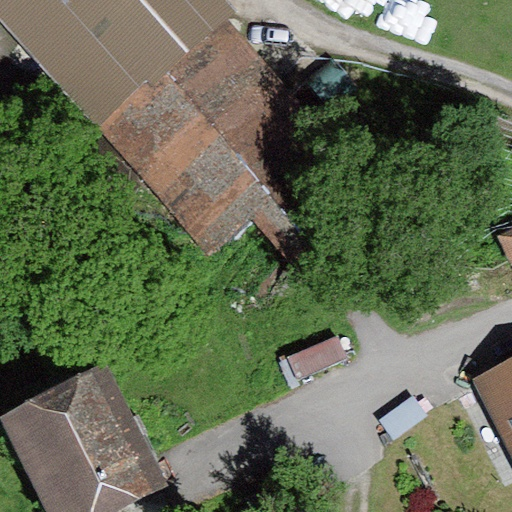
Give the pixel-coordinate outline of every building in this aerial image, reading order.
[(0,0),(0,20),(98,131),(227,23),(236,13),(224,0),(0,0)] [(333,148),(227,23),(98,131),(205,259),(252,219),(286,259),(319,232),(283,189),(333,148)] [(511,229),(502,235),(511,254),(511,229)] [(339,338),(288,360),(298,383),(349,362),(339,338)] [(511,361),(473,382),(511,458),(511,361)] [(123,511),(168,489),(104,367),(0,421),(47,511),(123,511)]
